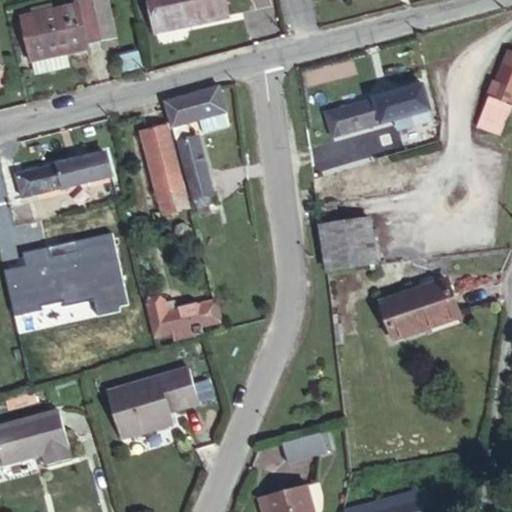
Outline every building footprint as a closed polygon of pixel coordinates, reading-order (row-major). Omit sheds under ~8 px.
[(23,18),(36,74),(66,66),(63,54),(87,48),(86,45),(103,41),(93,0),(81,0),(77,1),(78,7),(54,12),(53,6),(32,11),(34,16),(23,18)] [(108,0),(93,0),(103,41),(117,38),(108,0)] [(149,0),(155,26),(191,18),(193,24),(228,16),(224,0),(149,0)] [(155,26),(156,31),(193,24),(191,18),(155,26)] [(121,56),(124,70),(142,65),(138,51),(121,56)] [(511,100),(511,71),(496,67),(484,117),(506,123),(511,100)] [(232,115),(228,87),(175,100),(179,126),(205,121),(229,116),(232,115)] [(432,97),(333,119),(339,145),(402,130),(438,122),(432,97)] [(229,116),(205,121),(208,136),(233,131),(229,116)] [(438,122),(402,130),(404,141),(441,132),(438,122)] [(172,123),(145,128),(160,213),(188,207),(172,123)] [(206,146),(183,150),(193,208),(218,203),(206,146)] [(109,156),(22,175),(5,179),(10,205),(28,201),(116,180),(109,156)] [(320,227),(327,271),(377,263),(370,219),(340,224),(336,202),(323,205),(327,226),(320,227)] [(437,291),(373,320),(389,355),(453,326),(437,291)] [(143,350),(217,330),(213,308),(171,319),(139,327),(143,350)] [(170,309),(139,317),(139,327),(171,319),(170,309)] [(78,359),(85,357),(83,350),(66,355),(69,365),(78,362),(78,359)] [(33,365),(39,383),(99,363),(96,353),(85,357),(78,359),(78,362),(69,365),(66,355),(33,365)] [(195,368),(112,391),(123,441),(175,428),(171,416),(205,407),(195,368)] [(61,415),(0,428),(0,439),(5,463),(39,455),(42,468),(72,460),(61,415)] [(282,444),(288,464),(327,453),(321,433),(282,444)] [(311,511),(303,488),(260,501),(263,511),(311,511)] [(432,511),(426,489),(344,511),(432,511)]
